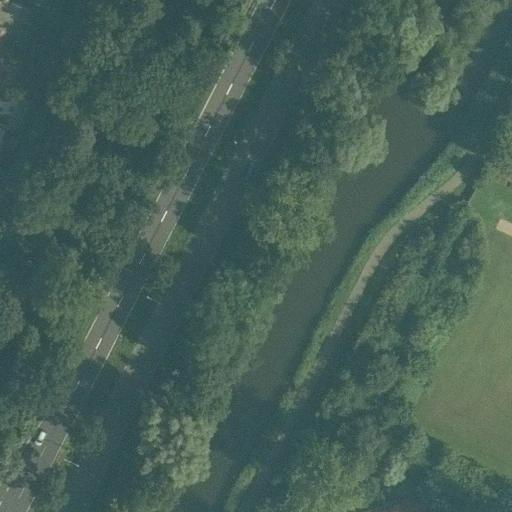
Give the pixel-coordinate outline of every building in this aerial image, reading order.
[(21,6),(16,17),(24,20),(29,9),(21,6)] [(27,22),(24,20),(16,17),(11,27),(14,29),(22,32),(27,22)] [(0,21),(0,47),(4,50),(14,29),(11,27),(0,21)] [(48,59),(43,69),(49,72),(51,73),(56,63),(54,62),(48,59)] [(25,131),(29,122),(25,120),(13,115),(9,124),(21,129),(25,131)]
